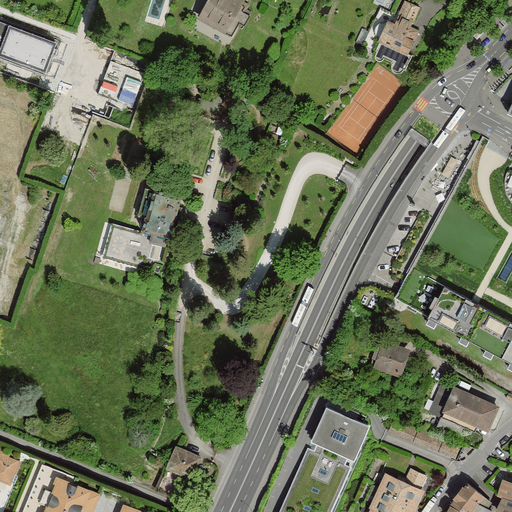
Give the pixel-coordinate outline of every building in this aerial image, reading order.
[(211,0),(200,20),(225,35),(245,1),(243,0),(211,0)] [(420,8),(406,2),(402,11),(400,11),(398,11),(397,15),(381,8),(370,32),(362,28),(357,43),(378,53),(377,57),(376,58),(377,60),(378,61),(380,62),(381,62),(383,62),(385,60),(385,59),(393,63),(392,65),(394,65),(393,68),(393,70),(394,72),(396,74),(398,74),(400,75),(402,74),(404,73),(405,71),(406,71),(407,71),(413,57),(409,55),(419,32),(411,28),(420,8)] [(231,81),(228,89),(248,96),(251,88),(231,81)] [(245,96),(227,92),(219,120),(237,125),(245,96)] [(511,152),(480,136),(398,291),(393,301),(423,317),(439,286),(502,167),(511,152)] [(182,199),(148,189),(140,217),(146,219),(143,232),(153,234),(170,239),(171,240),(174,228),(177,228),(179,221),(181,221),(182,218),(180,217),(182,210),(179,209),(182,199)] [(153,234),(143,232),(114,224),(104,258),(149,270),(156,246),(150,244),(153,234)] [(170,239),(153,234),(150,244),(156,246),(167,249),(168,246),(170,239)] [(511,324),(444,289),(428,321),(511,366),(511,324)] [(382,340),(373,367),(400,376),(410,349),(382,340)] [(501,406),(455,387),(435,432),(394,416),(388,431),(456,462),(471,424),(490,431),(501,406)] [(325,408),(278,511),(333,511),(371,427),(325,408)] [(201,459),(178,450),(169,471),(192,480),(201,459)] [(8,454),(1,451),(0,452),(0,478),(10,483),(19,462),(7,457),(8,454)] [(76,477),(42,463),(22,511),(90,511),(98,493),(74,483),(76,477)] [(511,465),(507,464),(503,476),(511,479),(511,465)] [(408,482),(387,473),(370,511),(414,511),(425,490),(421,488),(427,475),(413,469),(408,482)] [(498,495),(505,497),(511,499),(511,482),(503,480),(498,495)] [(484,511),(488,507),(491,502),(484,495),(469,483),(454,501),(456,503),(454,507),(452,505),(447,511),(484,511)] [(511,511),(511,499),(505,497),(498,511),(511,511)] [(143,511),(144,510),(124,502),(120,511),(143,511)]
